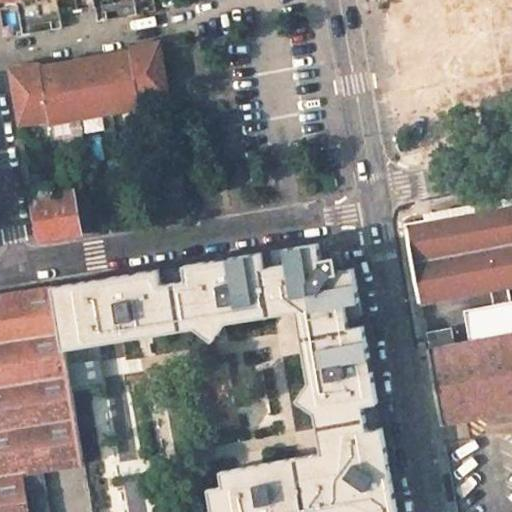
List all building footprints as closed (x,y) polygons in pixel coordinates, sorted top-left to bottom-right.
[(24,34),(17,0),(0,0),(0,10),(5,38),(24,34)] [(92,0),(57,0),(63,27),(97,21),(92,0)] [(156,10),(154,0),(133,0),(136,14),(156,10)] [(42,62),(10,68),(20,125),(51,120),(105,110),(136,105),(126,48),(95,53),(95,57),(42,66),(42,62)] [(105,110),(51,120),(52,124),(105,114),(105,110)] [(41,175),(30,177),(31,186),(43,184),(41,175)] [(52,183),(43,184),(31,186),(41,238),(83,231),(77,194),(55,197),(52,183)] [(185,185),(161,189),(166,218),(190,214),(185,185)] [(511,202),(439,215),(406,222),(420,300),(511,282),(511,202)] [(185,282),(167,284),(175,329),(193,327),(224,321),(295,310),(306,378),(295,395),(313,409),(319,449),(217,466),(219,482),(203,484),(208,511),(316,511),(344,507),(345,511),(397,511),(392,481),(382,429),(370,432),(365,403),(377,400),(371,368),(364,330),(352,332),(350,319),(362,316),(353,269),(343,271),(339,251),(318,254),(316,244),(270,252),(273,266),(261,268),(258,254),(209,262),(183,266),(185,282)] [(117,277),(52,288),(63,348),(175,329),(167,284),(157,286),(155,271),(117,277)] [(52,288),(3,296),(35,472),(54,469),(84,464),(63,348),(52,288)] [(0,511),(41,511),(37,483),(35,472),(3,296),(0,296),(0,511)] [(224,321),(193,327),(211,339),(224,321)] [(455,342),(452,325),(428,329),(431,346),(455,342)] [(441,420),(511,406),(511,334),(429,350),(441,420)] [(60,511),(54,469),(35,472),(37,483),(44,482),(49,511),(60,511)] [(37,483),(41,511),(49,511),(44,482),(37,483)] [(158,511),(154,496),(122,504),(124,511),(158,511)]
